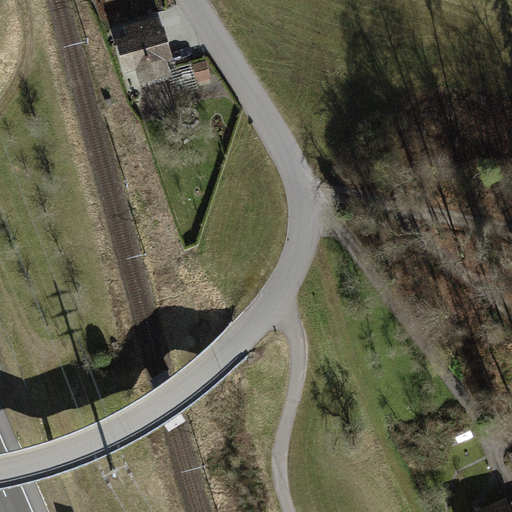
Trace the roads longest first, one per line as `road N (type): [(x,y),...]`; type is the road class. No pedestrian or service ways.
road 1 (unclassified): [(194,0),(294,164),(305,205),(298,262),(250,329),(176,395),(100,440),(0,472)]
road 2 (track): [(418,511),(350,362),(319,259),(302,251)]
road 3 (track): [(0,270),(101,497)]
road 4 (track): [(289,511),(280,474),(299,362),(278,294)]
road 5 (track): [(350,210),(511,230)]
